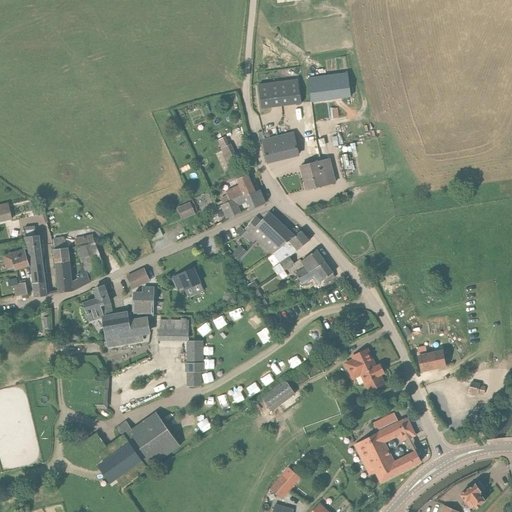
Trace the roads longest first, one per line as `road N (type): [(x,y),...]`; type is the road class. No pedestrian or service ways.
road 1 (residential): [(443,464),(377,309),(321,237),(279,201)]
road 2 (residential): [(20,305),(102,280),(279,201)]
road 3 (track): [(253,136),(246,102),(253,0)]
